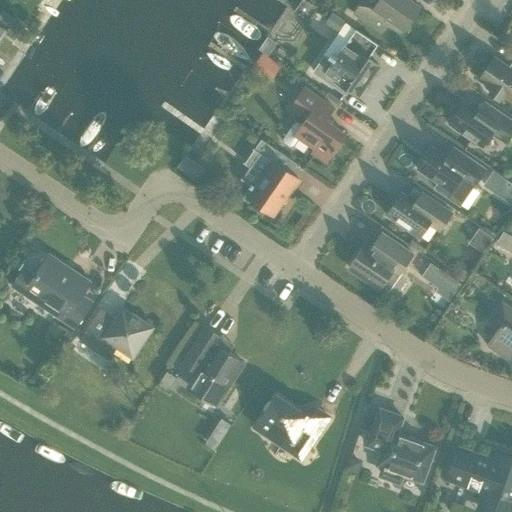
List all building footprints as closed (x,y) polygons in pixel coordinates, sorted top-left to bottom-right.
[(379,0),(374,8),(360,5),(355,13),(381,31),(387,22),(401,31),(403,28),(405,29),(420,7),(409,0),(379,0)] [(356,29),(332,13),(325,23),(339,32),(324,55),(334,61),(325,73),(332,77),(329,81),(345,92),(347,88),(358,96),(379,65),(368,58),(378,44),(356,29)] [(511,68),(494,56),(479,78),(493,88),(490,93),(499,99),(502,94),(511,100),(511,68)] [(294,122),(284,137),(285,142),(289,145),(294,144),(299,137),(315,148),(313,152),(326,162),(345,133),(325,119),(334,107),(305,87),(291,107),(307,118),(303,124),(299,121),(294,122)] [(490,119),(464,102),(449,123),(483,147),(492,133),(504,142),(511,129),(511,119),(497,109),(490,119)] [(297,163),(269,144),(261,139),(254,149),(252,148),(242,163),(248,167),(240,179),(248,185),(240,196),(249,202),(251,200),(274,216),(284,201),(285,202),(289,196),(300,180),(290,173),(297,163)] [(418,169),(438,183),(435,188),(460,205),(486,168),(466,155),(459,165),(433,147),(418,169)] [(177,167),(190,175),(198,163),(186,155),(177,167)] [(452,212),(429,196),(414,186),(407,196),(402,193),(387,214),(420,237),(429,223),(440,230),(452,212)] [(389,290),(400,275),(414,254),(387,236),(375,252),(364,244),(349,266),(381,289),(383,286),(389,290)] [(37,256),(34,255),(32,255),(30,256),(29,256),(27,257),(26,258),(25,259),(24,260),(19,268),(23,271),(13,285),(75,327),(92,302),(81,294),(90,281),(71,269),(67,274),(43,257),(41,258),(40,257),(38,256),(37,256)] [(460,284),(431,263),(422,275),(438,287),(443,281),(456,290),(460,284)] [(511,310),(503,305),(491,322),(500,328),(488,345),(511,361),(511,310)] [(133,358),(153,327),(123,306),(115,317),(101,308),(80,340),(109,360),(117,347),(133,358)] [(189,386),(218,404),(243,363),(216,345),(221,337),(206,328),(184,363),(197,372),(189,386)] [(301,458),(329,417),(316,408),(310,418),(276,395),(255,426),(301,458)] [(384,467),(382,473),(383,476),(397,481),(400,480),(402,474),(423,481),(435,447),(397,434),(403,417),(380,409),(368,445),(383,450),(378,465),(384,467)] [(511,511),(511,459),(502,455),(499,464),(458,450),(448,477),(487,491),(481,508),(479,511),(511,511)]
